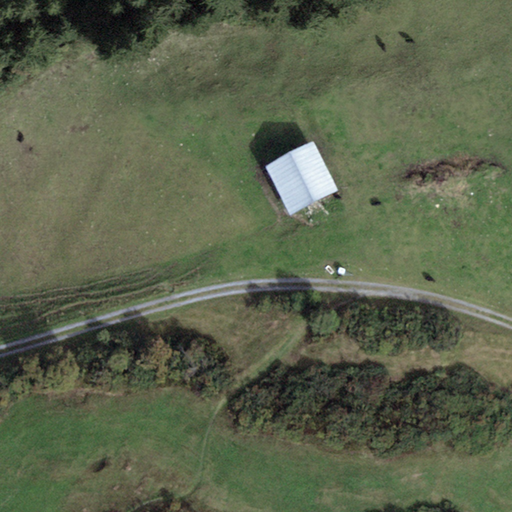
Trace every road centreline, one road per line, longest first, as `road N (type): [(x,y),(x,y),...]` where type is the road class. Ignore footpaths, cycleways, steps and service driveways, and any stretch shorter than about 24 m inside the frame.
road 1 (track): [(364,281),(235,292),(0,370)]
road 2 (track): [(511,314),(454,292),(364,281)]
